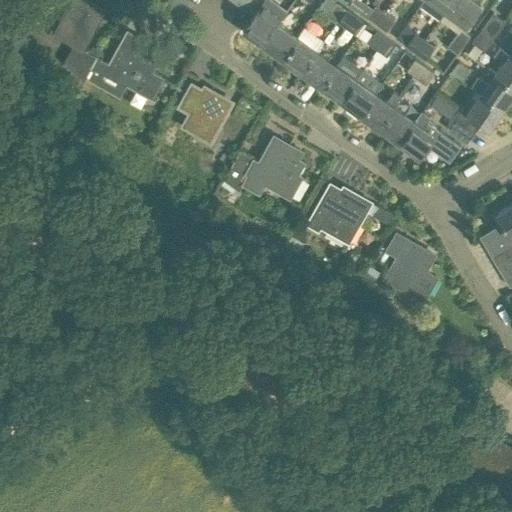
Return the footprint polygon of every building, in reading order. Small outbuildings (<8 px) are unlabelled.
[(73,43),(73,44),(63,62),(84,78),(90,66),(89,66),(96,54),(83,47),(104,9),(87,0),(83,0),(80,8),(71,3),(55,33),(73,43)] [(247,0),(242,7),(253,14),(257,9),(264,0),(247,0)] [(253,14),(242,29),(262,44),(277,23),(286,9),(274,0),(264,0),(257,9),(253,14)] [(362,0),(350,0),(349,3),(376,23),(385,11),(375,4),(372,7),(362,0)] [(422,0),(420,4),(440,18),(445,10),(452,0),(422,0)] [(475,0),(452,0),(445,10),(465,24),(480,3),(475,0)] [(337,20),(346,8),(336,1),(327,13),(337,20)] [(356,16),(346,8),(337,20),(347,27),(356,16)] [(394,18),(385,11),(376,23),(386,30),(394,18)] [(493,12),(479,32),(490,40),(504,21),(493,12)] [(277,23),(262,44),(281,58),(296,37),(277,23)] [(304,25),(296,37),(281,58),(301,72),(316,51),(324,40),(304,25)] [(470,34),(460,27),(457,31),(447,45),(457,53),(470,34)] [(377,49),(385,37),(376,30),(367,41),(377,49)] [(127,32),(122,42),(108,65),(97,59),(87,77),(121,96),(128,85),(151,98),(163,77),(151,70),(162,51),(127,32)] [(415,51),(424,39),(414,32),(405,44),(415,51)] [(490,40),(479,32),(472,42),(483,50),(490,40)] [(395,43),(385,37),(377,49),(386,56),(395,43)] [(424,39),(415,51),(425,58),(434,46),(424,39)] [(511,56),(508,53),(499,47),(492,57),(501,63),(494,73),(511,85),(511,56)] [(316,51),(301,72),(320,86),(335,65),(316,51)] [(343,54),(335,65),(320,86),(340,100),(363,68),(343,54)] [(416,76),(424,64),(414,57),(406,69),(416,76)] [(463,79),(467,75),(470,70),(458,61),(451,70),(463,79)] [(424,64),(416,76),(425,83),(434,71),(424,64)] [(363,68),(340,100),(359,114),(375,92),(382,82),(363,68)] [(66,76),(78,85),(82,79),(70,70),(66,76)] [(511,93),(511,85),(494,73),(488,82),(478,75),(471,85),(480,92),(502,107),(511,93)] [(86,78),(84,80),(83,79),(78,87),(86,95),(94,82),(86,78)] [(222,98),(222,97),(204,87),(202,90),(192,84),(179,106),(190,112),(182,125),(209,141),(226,111),(216,105),(221,97),(222,98)] [(386,101),(375,92),(359,114),(379,128),(394,107),(401,96),(393,90),(386,101)] [(460,106),(452,117),(473,132),(481,122),(488,127),(502,107),(480,92),(466,111),(460,106)] [(394,107),(379,128),(398,142),(413,121),(394,107)] [(421,110),(413,121),(398,142),(418,156),(426,145),(449,161),(460,144),(427,120),(430,116),(421,110)] [(473,132),(452,117),(445,127),(466,142),(473,132)] [(301,151),(274,136),(259,161),(252,157),(245,171),(247,172),(241,183),(257,193),(264,181),(289,196),(300,176),(296,174),(302,162),(296,159),(301,151)] [(250,156),(240,150),(224,177),(235,183),(250,156)] [(310,220),(348,242),(370,203),(343,187),(341,191),(330,184),(310,220)] [(511,233),(511,203),(497,213),(503,223),(510,234),(511,234),(511,233)] [(379,206),(374,215),(386,222),(391,214),(379,206)] [(307,227),(299,222),(293,233),(301,237),(307,227)] [(510,234),(503,223),(480,236),(491,254),(511,241),(511,236),(511,234),(510,234)] [(387,249),(398,255),(385,277),(412,292),(415,286),(427,292),(435,276),(424,270),(433,254),(396,233),(387,249)] [(511,255),(511,241),(491,254),(497,265),(511,255)] [(511,269),(511,255),(497,265),(503,275),(511,269)] [(379,271),(371,265),(365,274),(374,279),(379,271)] [(511,269),(503,275),(510,286),(511,284),(511,269)] [(511,446),(476,428),(465,449),(508,472),(511,464),(511,446)]
